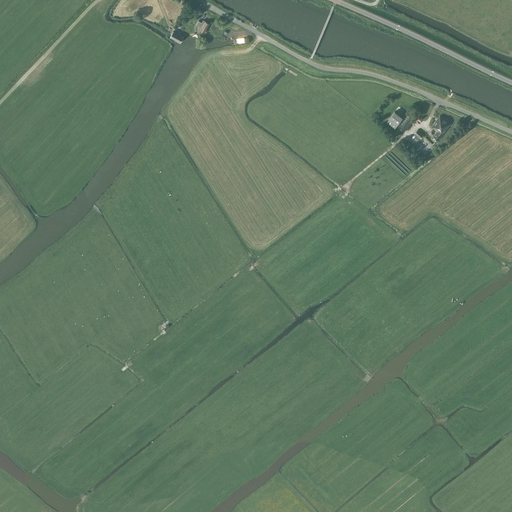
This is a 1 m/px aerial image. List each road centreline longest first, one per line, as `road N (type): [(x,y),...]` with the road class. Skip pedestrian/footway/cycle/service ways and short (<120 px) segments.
road 1 (unclassified): [(511,133),(380,77),(311,64),(199,0)]
road 2 (tertiary): [(511,83),(332,0)]
road 3 (track): [(0,107),(99,0)]
